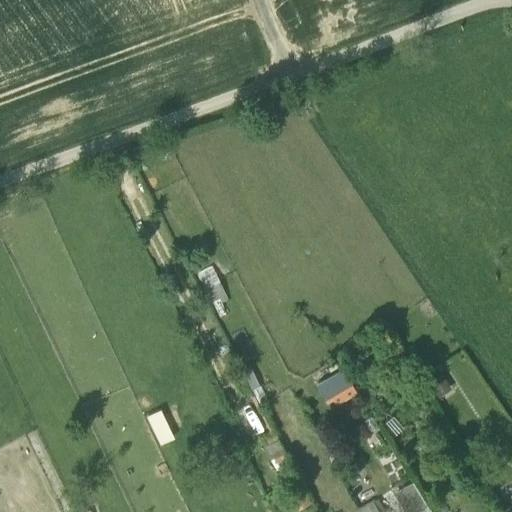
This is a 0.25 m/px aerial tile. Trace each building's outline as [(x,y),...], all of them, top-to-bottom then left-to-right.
[(216,264),(201,269),(216,315),(231,310),(216,264)] [(343,367),(315,383),(324,398),(352,382),(343,367)] [(451,389),(441,372),(427,380),(438,397),(451,389)] [(160,409),(146,415),(160,444),(174,437),(160,409)] [(384,423),(395,435),(405,427),(394,414),(384,423)] [(291,465),(273,429),(260,436),(278,471),(291,465)] [(221,442),(237,478),(249,473),(233,437),(221,442)] [(411,500),(402,506),(405,511),(415,511),(427,505),(412,480),(403,486),(411,500)] [(303,501),(307,498),(301,489),(293,495),(296,499),(303,501)] [(378,511),(372,501),(372,500),(357,508),(359,511),(378,511)]
